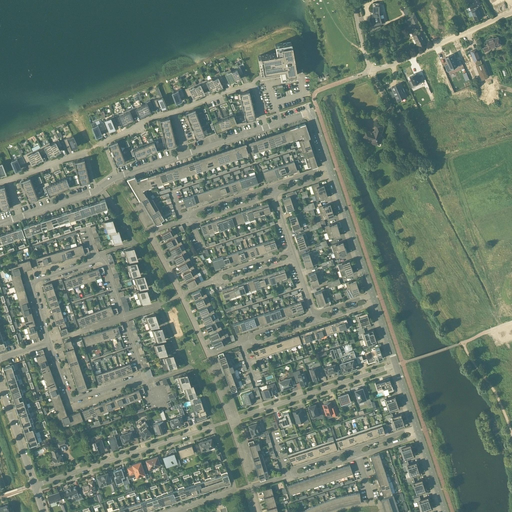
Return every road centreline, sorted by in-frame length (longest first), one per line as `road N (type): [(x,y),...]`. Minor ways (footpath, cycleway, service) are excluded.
road 1 (residential): [(141,376),(100,259),(32,283),(48,342)]
road 2 (residential): [(213,426),(34,486)]
road 3 (residential): [(186,153),(19,217)]
road 4 (residential): [(395,364),(239,417)]
road 5 (residential): [(370,71),(511,13)]
road 6 (residential): [(373,297),(330,170)]
road 7 (residential): [(48,342),(71,398),(141,376)]
road 8 (residential): [(266,127),(252,85),(174,111)]
